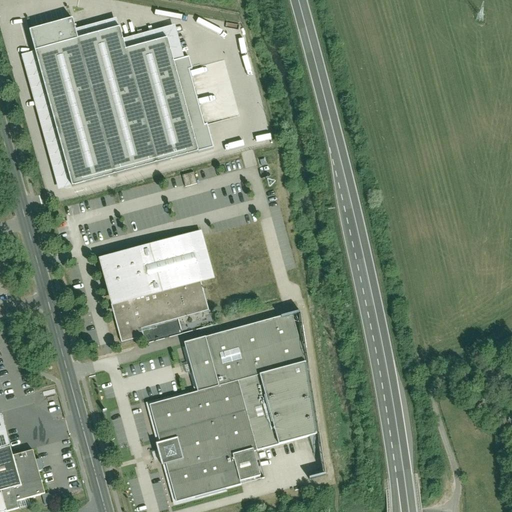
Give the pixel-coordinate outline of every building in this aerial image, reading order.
[(76,22),(32,34),(75,189),(216,150),(190,59),(176,62),(171,42),(130,53),(123,30),(81,42),(76,22)] [(186,187),(197,184),(194,173),(183,176),(186,187)] [(196,236),(103,261),(124,343),(143,338),(141,331),(207,314),(200,286),(209,283),(196,236)] [(201,394),(147,408),(173,508),(262,485),(254,456),(313,440),(303,372),(287,321),(189,346),(201,394)] [(1,417),(0,417),(0,511),(4,511),(19,509),(17,502),(44,495),(33,451),(12,457),(1,417)]
